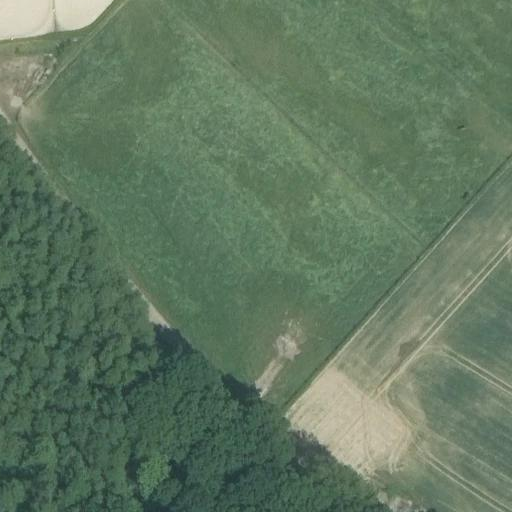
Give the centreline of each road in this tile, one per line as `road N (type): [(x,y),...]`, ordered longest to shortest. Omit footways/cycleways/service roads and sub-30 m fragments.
road 1 (track): [(0,112),(260,433)]
road 2 (track): [(244,511),(194,449),(260,433)]
road 3 (track): [(260,433),(356,511)]
